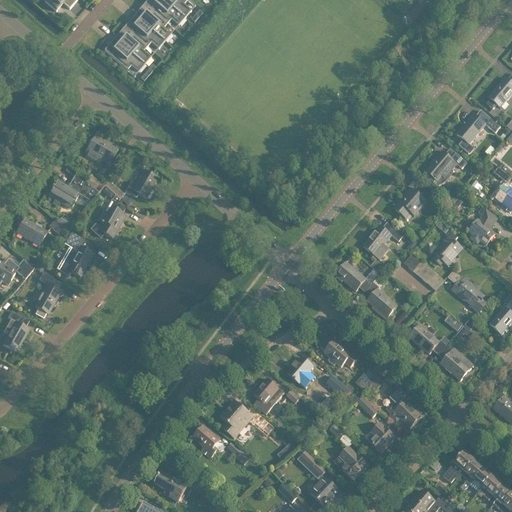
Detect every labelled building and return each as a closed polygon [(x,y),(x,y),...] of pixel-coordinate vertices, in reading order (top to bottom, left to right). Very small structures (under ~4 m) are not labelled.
[(44,0),(44,1),(55,11),(62,3),(69,9),(76,0),(44,0)] [(184,18),(163,0),(154,0),(153,2),(149,0),(146,0),(144,3),(167,23),(170,18),(178,25),(184,18)] [(194,6),(187,0),(163,0),(184,18),(190,10),(183,4),(186,0),(194,6)] [(167,23),(144,3),(140,8),(144,12),(139,19),(164,41),(170,34),(163,27),(167,23)] [(164,41),(138,19),(133,26),(128,22),(124,26),(147,46),(150,42),(158,48),(164,41)] [(143,51),(147,46),(124,26),(120,31),(124,35),(118,42),(144,64),(150,57),(143,51)] [(138,72),(144,64),(118,42),(112,49),(108,45),(103,50),(134,76),(127,69),(130,65),(138,72)] [(149,68),(140,78),(143,80),(152,71),(149,68)] [(488,98),(489,99),(486,103),(493,109),(496,105),(500,108),(511,93),(511,74),(507,80),(505,78),(488,98)] [(473,149),(468,145),(485,125),(493,132),(499,126),(481,111),(476,116),(474,115),(456,135),(462,140),(457,145),(468,154),(473,149)] [(109,163),(116,149),(92,136),(83,153),(99,163),(101,159),(109,163)] [(436,188),(437,186),(438,185),(440,185),(442,184),(444,183),(445,182),(446,181),(448,179),(449,178),(450,177),(451,176),(452,174),(452,173),(453,171),(451,170),(456,164),(461,169),(466,163),(450,149),(445,154),(442,152),(425,172),(432,178),(428,182),(436,188)] [(118,152),(110,163),(116,167),(124,156),(118,152)] [(494,172),(506,183),(511,178),(497,167),(494,172)] [(124,192),(129,194),(130,193),(136,197),(138,193),(146,198),(157,179),(143,170),(135,184),(130,181),(124,192)] [(104,185),(119,198),(123,194),(108,180),(104,185)] [(473,180),(464,191),(473,198),(477,193),(476,190),(473,187),(477,183),(473,180)] [(48,194),(55,198),(52,202),(59,206),(61,202),(71,207),(79,194),(56,181),(48,194)] [(94,188),(86,181),(81,186),(95,197),(99,192),(94,188)] [(99,192),(101,190),(103,187),(104,186),(99,181),(94,188),(99,192)] [(412,218),(431,196),(418,186),(413,192),(410,189),(394,209),(405,219),(408,215),(412,218)] [(494,199),(511,213),(511,212),(511,195),(503,188),(494,199)] [(113,195),(111,199),(107,205),(109,206),(105,214),(107,215),(103,223),(101,222),(100,223),(98,221),(91,228),(99,236),(103,233),(111,238),(124,215),(121,213),(125,207),(114,201),(116,197),(113,195)] [(479,240),(485,245),(495,234),(489,229),(497,219),(483,207),(478,212),(482,216),(480,222),(477,220),(468,231),(473,235),(470,239),(476,244),(479,240)] [(65,229),(71,224),(60,217),(57,222),(65,229)] [(16,232),(39,245),(47,232),(24,219),(16,232)] [(53,221),(49,226),(61,237),(65,232),(53,221)] [(371,236),(362,247),(379,259),(388,249),(383,245),(391,236),(398,241),(403,236),(386,222),(382,228),(379,226),(371,236)] [(457,238),(448,230),(444,234),(448,237),(433,255),(435,257),(432,260),(440,266),(443,262),(447,266),(462,249),(454,242),(457,238)] [(84,240),(78,236),(71,233),(64,245),(71,249),(59,271),(69,276),(72,272),(80,277),(93,254),(90,252),(93,245),(84,240)] [(417,243),(413,240),(407,247),(410,250),(417,243)] [(408,268),(416,259),(412,255),(404,264),(408,268)] [(0,262),(0,283),(2,281),(8,285),(16,272),(24,280),(33,269),(22,260),(18,265),(17,266),(12,263),(8,259),(6,261),(3,264),(1,263),(0,262)] [(421,263),(416,259),(408,268),(413,272),(421,263)] [(359,288),(365,293),(380,275),(373,269),(365,279),(346,263),(335,274),(337,276),(336,277),(341,282),(343,280),(355,292),(359,288)] [(425,266),(421,263),(413,272),(418,276),(425,266)] [(39,264),(36,269),(42,272),(45,267),(39,264)] [(418,276),(422,279),(430,270),(425,266),(418,276)] [(422,279),(427,283),(435,274),(430,270),(422,279)] [(450,281),(457,274),(453,271),(447,278),(450,281)] [(58,290),(61,283),(52,277),(50,276),(44,273),(40,280),(48,285),(42,295),(37,292),(33,299),(38,302),(35,307),(39,309),(36,314),(44,318),(47,313),(48,314),(61,292),(58,290)] [(427,283),(431,287),(439,278),(435,274),(427,283)] [(460,277),(457,274),(450,281),(454,284),(460,277)] [(439,278),(431,287),(435,291),(443,282),(439,278)] [(458,282),(451,290),(464,301),(465,300),(473,307),(472,308),(478,313),(486,304),(482,301),(483,300),(481,299),(483,297),(477,291),(476,292),(466,282),(463,286),(458,282)] [(373,283),(365,293),(370,297),(367,301),(387,319),(397,307),(377,290),(379,289),(373,283)] [(506,303),(511,297),(507,292),(501,299),(506,303)] [(416,300),(409,295),(406,299),(406,302),(411,306),(416,300)] [(511,313),(505,307),(490,325),(502,335),(511,322),(511,313)] [(2,344),(15,352),(28,329),(25,327),(29,320),(12,310),(7,318),(8,318),(0,333),(7,336),(2,344)] [(462,325),(458,322),(453,328),(457,331),(462,325)] [(432,351),(437,356),(446,346),(445,345),(440,341),(438,342),(419,326),(409,338),(428,355),(432,351)] [(469,337),(472,334),(463,326),(455,336),(459,339),(463,334),(465,334),(469,337)] [(470,331),(478,339),(482,335),(473,327),(470,331)] [(443,337),(440,341),(445,345),(449,341),(443,337)] [(320,346),(324,351),(324,352),(330,357),(328,360),(334,365),(336,362),(341,367),(345,362),(350,367),(357,359),(355,358),(356,357),(352,354),(351,354),(334,340),(331,343),(328,341),(320,346)] [(460,381),(470,370),(472,366),(461,356),(458,360),(450,353),(452,351),(446,346),(437,356),(443,361),(440,364),(460,381)] [(287,373),(299,383),(313,367),(301,357),(287,373)] [(369,386),(378,377),(368,368),(356,383),(363,389),(367,384),(369,386)] [(332,375),(325,383),(344,399),(350,391),(332,375)] [(382,381),(378,377),(369,386),(374,390),(382,381)] [(283,392),(267,378),(253,394),(257,397),(252,404),(264,414),(283,392)] [(399,417),(410,428),(421,416),(405,400),(409,396),(399,387),(389,397),(394,402),(387,409),(392,414),(390,415),(396,421),(399,417)] [(285,394),(293,402),(298,397),(289,389),(285,394)] [(371,417),(371,416),(377,410),(362,396),(356,402),(371,417)] [(511,405),(503,397),(493,409),(511,425),(511,405)] [(252,416),(234,401),(220,417),(227,422),(222,428),(233,437),(252,416)] [(272,427),(257,414),(254,419),(262,426),(260,428),(266,433),(272,427)] [(371,432),(375,436),(369,441),(381,452),(395,437),(380,423),(371,432)] [(221,441),(220,440),(203,425),(192,437),(202,445),(198,450),(209,460),(213,455),(218,450),(220,450),(222,448),(222,444),(221,441)] [(328,430),(338,440),(343,434),(333,425),(328,430)] [(231,442),(227,447),(237,456),(236,458),(243,464),(249,458),(231,442)] [(290,444),(277,455),(282,461),(295,450),(290,444)] [(346,474),(353,481),(368,466),(356,454),(356,455),(348,447),(339,457),(340,458),(345,463),(340,468),(345,473),(346,474)] [(301,457),(305,452),(300,448),(296,453),(301,457)] [(455,478),(457,479),(461,474),(473,460),(463,451),(443,476),(451,483),(455,478)] [(312,458),(307,463),(312,468),(321,476),(326,471),(317,463),(312,458)] [(483,468),(473,460),(461,474),(467,479),(461,487),(464,490),(483,468)] [(284,473),(279,468),(274,473),(279,478),(284,473)] [(492,476),(483,468),(464,490),(467,492),(472,486),(473,487),(477,483),(482,487),(492,476)] [(168,496),(178,502),(188,484),(162,469),(154,483),(170,492),(168,496)] [(492,476),(482,487),(477,494),(480,497),(482,495),(493,504),(506,488),(492,476)] [(309,493),(326,509),(341,494),(327,480),(324,483),(321,480),(309,493)] [(435,486),(444,494),(447,491),(448,489),(439,481),(435,486)] [(291,503),(297,497),(283,483),(277,489),(291,503)] [(198,484),(194,491),(212,501),(216,494),(198,484)] [(501,511),(510,511),(511,510),(511,492),(506,488),(493,504),(501,511)] [(422,491),(414,500),(427,511),(436,511),(440,507),(445,511),(457,511),(439,496),(435,502),(422,491)] [(427,511),(414,500),(405,510),(407,511),(427,511)] [(161,511),(143,502),(136,511),(161,511)] [(303,511),(295,503),(291,507),(289,505),(289,506),(291,508),(286,511),(303,511)]
